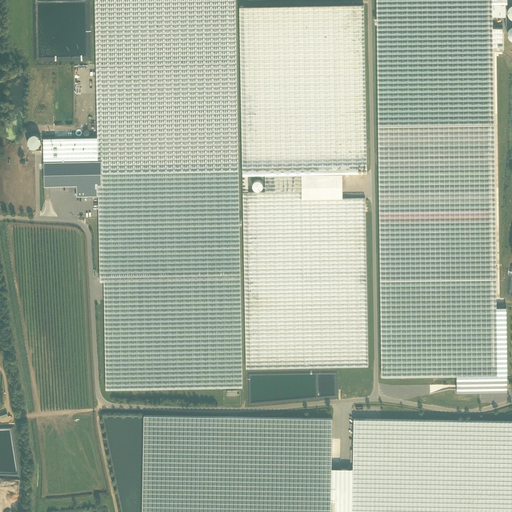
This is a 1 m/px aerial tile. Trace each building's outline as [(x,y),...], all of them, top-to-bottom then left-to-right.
[(95,0),(98,137),(98,160),(101,160),(101,185),(98,185),(99,196),(100,281),(104,281),(106,389),(242,387),(235,0),(95,0)] [(494,124),(492,4),(492,0),(376,0),(378,126),(494,124)] [(239,6),(243,175),(265,174),(265,176),(303,175),(342,174),(342,173),(366,173),(363,4),(239,6)] [(507,392),(506,307),(496,307),(494,124),(378,126),(382,376),(457,375),(457,392),(480,392),(507,392)] [(44,138),(44,161),(98,160),(98,137),(44,138)] [(101,160),(98,160),(44,161),(45,186),(77,185),(77,196),(97,196),(99,196),(98,185),(101,185),(101,160)] [(342,198),(342,174),(303,175),(303,198),(342,198)] [(365,198),(360,198),(342,198),(303,198),(303,175),(265,176),(266,192),(243,192),(246,368),(368,366),(365,198)] [(263,189),(264,180),(255,179),(255,189),(263,189)] [(144,415),(142,511),(511,511),(511,421),(354,419),(353,468),(332,468),(332,418),(144,415)]
